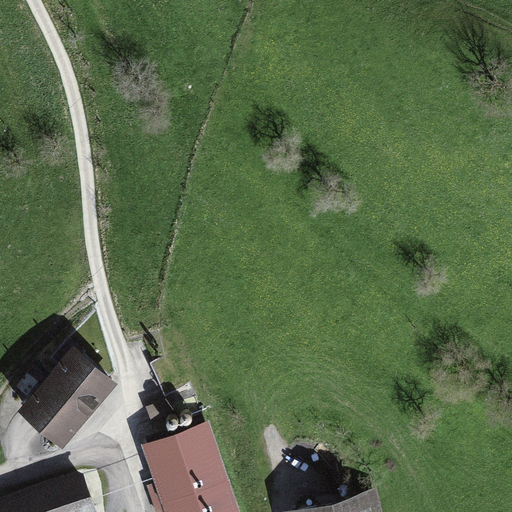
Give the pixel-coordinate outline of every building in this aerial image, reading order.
[(171,325),(143,337),(167,393),(195,381),(171,325)] [(74,341),(20,405),(64,443),(120,380),(74,341)] [(244,511),(216,426),(155,447),(176,511),(244,511)] [(0,504),(2,511),(101,511),(102,493),(84,475),(0,501),(0,504)] [(387,511),(384,495),(299,511),(387,511)]
